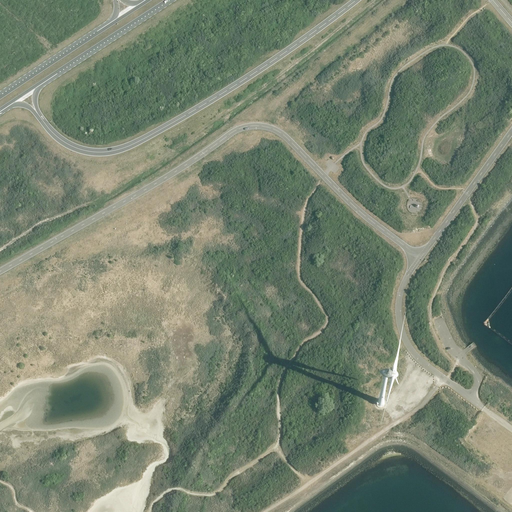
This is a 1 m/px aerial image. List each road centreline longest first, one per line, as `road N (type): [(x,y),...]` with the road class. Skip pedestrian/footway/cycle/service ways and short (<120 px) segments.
road 1 (unclassified): [(0,271),(231,132),(259,125),(286,138),(419,256)]
road 2 (primary): [(37,113),(68,145),(117,151),(221,94),(356,0)]
road 3 (unclassified): [(266,511),(420,406),(442,378)]
road 4 (unclassified): [(419,256),(511,131)]
road 5 (unclassified): [(442,378),(410,349),(399,326),(398,293),(419,256)]
road 6 (primary): [(55,73),(166,0)]
